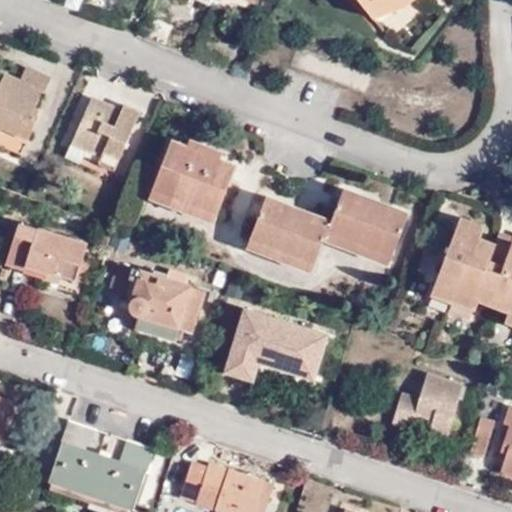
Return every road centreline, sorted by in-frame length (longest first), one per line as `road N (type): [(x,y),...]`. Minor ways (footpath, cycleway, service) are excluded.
road 1 (residential): [(0,5),(417,163),(465,166),(499,156),(511,123)]
road 2 (residential): [(466,511),(0,354)]
